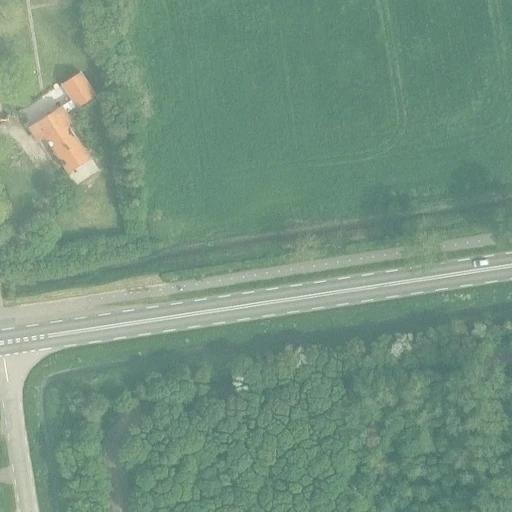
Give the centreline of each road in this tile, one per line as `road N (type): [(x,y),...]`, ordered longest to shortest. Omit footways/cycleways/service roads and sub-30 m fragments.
road 1 (primary): [(511,259),(2,342)]
road 2 (track): [(511,349),(151,404),(127,418),(113,447),(121,511)]
road 3 (unclassified): [(28,511),(2,342)]
